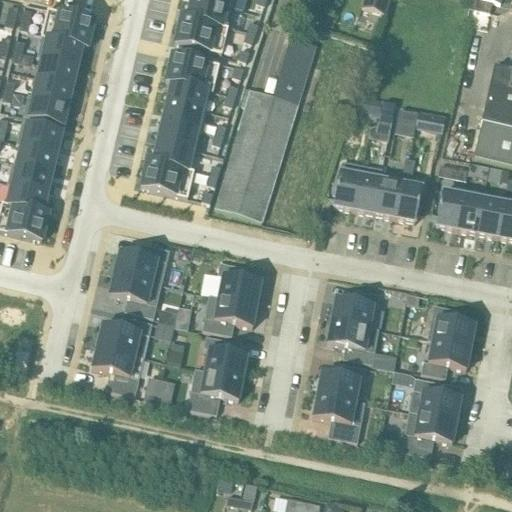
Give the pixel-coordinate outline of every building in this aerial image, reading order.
[(192,0),(191,4),(231,13),(233,0),(192,0)] [(262,0),(258,0),(256,9),(264,12),(267,2),(262,0)] [(365,0),(361,13),(382,20),(388,0),(365,0)] [(470,0),(470,2),(477,3),(475,13),(499,19),(501,9),(503,0),(470,0)] [(231,13),(191,4),(187,23),(181,22),(227,33),(226,32),(231,13)] [(9,11),(6,21),(15,24),(17,13),(9,11)] [(47,14),(40,42),(41,42),(81,51),(87,53),(94,25),(47,14)] [(23,15),(21,25),(29,27),(32,17),(23,15)] [(6,21),(4,31),(13,34),(15,24),(6,21)] [(227,33),(181,22),(174,49),(221,61),(227,33)] [(21,25),(18,35),(27,37),(29,27),(21,25)] [(249,28),(246,38),(254,41),(258,31),(249,28)] [(246,38),(243,48),(251,50),(254,41),(246,38)] [(1,42),(0,47),(0,52),(8,55),(10,44),(1,42)] [(41,42),(37,62),(41,63),(76,72),(81,51),(41,42)] [(245,93),(239,113),(244,114),(213,213),(262,227),(298,108),(297,108),(313,51),(289,44),(283,60),(286,61),(274,101),(250,94),(245,93)] [(16,46),(13,56),(22,58),(24,48),(16,46)] [(13,56),(11,66),(19,68),(22,58),(13,56)] [(240,56),(237,66),(245,69),(249,59),(240,56)] [(172,60),(165,87),(212,98),(218,71),(172,60)] [(41,63),(37,82),(72,90),(76,72),(41,63)] [(511,75),(494,71),(480,128),(482,129),(474,164),(511,173),(511,75)] [(234,73),(231,83),(240,86),(243,76),(234,73)] [(37,82),(32,101),(67,109),(72,90),(37,82)] [(6,85),(4,95),(12,97),(15,87),(6,85)] [(171,89),(166,108),(206,118),(206,117),(202,115),(206,97),(212,99),(212,98),(165,87),(165,88),(171,89)] [(229,91),(226,101),(234,104),(237,94),(229,91)] [(4,95),(1,105),(10,107),(12,97),(4,95)] [(28,100),(22,122),(62,131),(67,109),(32,101),(28,100)] [(226,101),(223,111),(231,114),(234,104),(226,101)] [(354,101),(351,113),(365,116),(368,104),(354,101)] [(382,107),(377,130),(390,132),(394,109),(382,107)] [(201,138),(206,118),(166,108),(162,128),(201,138)] [(399,114),(397,124),(415,127),(417,118),(399,114)] [(415,127),(414,134),(428,136),(431,119),(417,116),(417,118),(415,127)] [(21,128),(16,149),(21,151),(56,159),(61,137),(21,128)] [(162,128),(157,148),(192,156),(196,137),(201,138),(162,128)] [(217,131),(214,140),(223,143),(226,133),(217,131)] [(214,140),(211,150),(220,153),(223,143),(214,140)] [(146,166),(193,177),(187,175),(192,156),(157,148),(152,167),(147,166),(146,166)] [(21,151),(16,168),(51,177),(56,159),(21,151)] [(405,163),(402,177),(411,178),(414,165),(405,163)] [(187,205),(193,177),(146,166),(140,193),(187,205)] [(12,167),(7,189),(11,190),(46,198),(51,177),(16,168),(12,167)] [(341,167),(333,212),(353,216),(360,181),(362,171),(341,167)] [(476,170),(474,181),(486,184),(489,171),(476,168),(476,170)] [(211,171),(209,181),(217,184),(220,174),(211,171)] [(360,181),(353,216),(373,220),(380,184),(382,175),(363,171),(362,171),(360,181)] [(489,171),(486,184),(499,186),(501,175),(502,174),(489,171)] [(454,172),(452,182),(466,185),(468,175),(454,172)] [(209,181),(206,191),(214,194),(217,184),(209,181)] [(400,188),(380,184),(373,220),(393,224),(400,188)] [(420,192),(400,188),(393,224),(414,227),(420,192)] [(11,190),(7,208),(42,217),(46,198),(11,190)] [(463,200),(443,196),(436,232),(456,235),(463,200)] [(204,197),(201,207),(209,210),(212,200),(204,197)] [(483,204),(463,200),(456,235),(476,239),(483,204)] [(503,208),(483,204),(476,239),(496,243),(503,208)] [(1,207),(0,211),(0,236),(41,246),(48,218),(42,217),(7,208),(1,207)] [(511,209),(503,208),(496,243),(511,245),(511,209)] [(119,257),(114,279),(161,290),(169,256),(140,249),(137,261),(119,257)] [(220,268),(217,280),(222,281),(218,303),(256,310),(260,288),(242,285),(244,273),(220,268)] [(114,279),(108,301),(127,305),(124,318),(153,325),(161,290),(114,279)] [(335,304),(330,326),(369,334),(369,333),(373,312),(378,313),(380,300),(355,295),(353,308),(335,304)] [(208,301),(202,336),(231,341),(234,329),(252,333),(256,310),(218,303),(208,301)] [(427,346),(431,346),(470,354),(474,331),(456,327),(458,315),(433,310),(427,346)] [(160,312),(157,327),(174,331),(176,322),(178,316),(160,312)] [(102,329),(96,351),(135,360),(140,340),(144,341),(147,329),(122,323),(120,334),(102,329)] [(330,326),(326,349),(344,352),(342,364),(372,370),(378,334),(369,333),(369,334),(330,326)] [(206,341),(203,354),(208,355),(204,376),(204,377),(242,384),(246,362),(228,358),(230,346),(206,341)] [(466,375),(470,354),(431,346),(427,367),(423,366),(420,379),(445,384),(447,372),(466,375)] [(96,351),(91,374),(109,378),(106,393),(105,396),(134,403),(135,399),(144,363),(135,360),(96,351)] [(321,378),(316,400),(355,407),(355,406),(359,385),(364,386),(366,374),(341,369),(339,381),(321,378)] [(188,411),(187,415),(216,421),(217,418),(220,403),(238,406),(242,384),(204,377),(204,376),(195,374),(188,411)] [(415,383),(408,417),(456,426),(460,404),(442,401),(444,389),(415,383)] [(145,395),(143,405),(156,408),(158,398),(145,395)] [(158,398),(156,408),(169,411),(171,401),(158,398)] [(316,400),(312,422),(331,426),(327,443),(357,448),(364,408),(355,406),(355,407),(316,400)] [(452,448),(456,426),(408,417),(400,458),(430,464),(433,445),(452,448)] [(232,484),(218,481),(215,492),(229,495),(232,484)] [(245,488),(242,504),(252,506),(256,490),(245,488)] [(227,501),(225,509),(237,511),(240,504),(227,501)]
